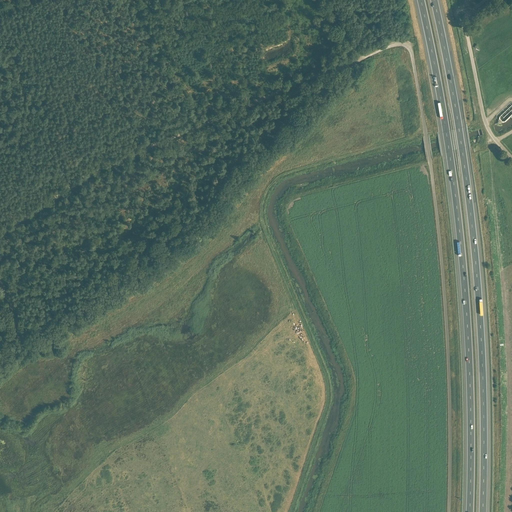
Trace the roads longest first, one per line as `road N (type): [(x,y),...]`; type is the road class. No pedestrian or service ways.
road 1 (unclassified): [(449,511),(440,239),(412,49),(398,43),(361,56)]
road 2 (motorway): [(482,511),(473,237),(433,0)]
road 3 (motorway): [(420,0),(459,232),(469,511)]
road 4 (track): [(292,511),(329,390),(265,226),(267,191),(289,173),(426,135)]
road 5 (track): [(361,56),(92,171),(0,234)]
road 6 (unclassified): [(511,157),(483,116),(468,36)]
